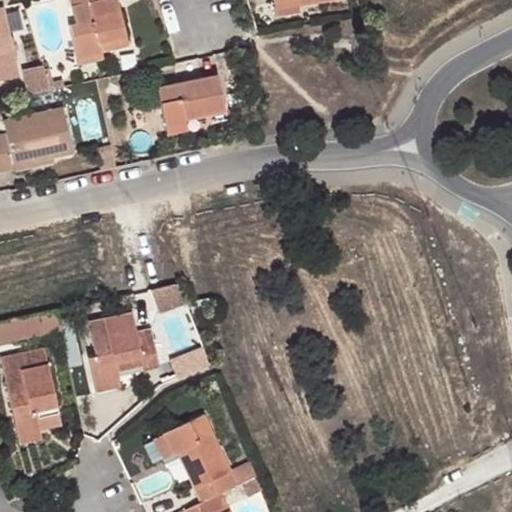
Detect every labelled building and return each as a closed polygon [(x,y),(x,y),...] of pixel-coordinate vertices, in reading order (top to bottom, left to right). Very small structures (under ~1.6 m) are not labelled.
[(119,0),(79,0),(80,4),(73,6),(77,23),(72,25),(79,56),(106,51),(104,43),(129,38),(119,0)] [(300,0),(286,0),(277,1),(279,11),(302,8),(300,0)] [(0,79),(21,75),(6,5),(0,6),(0,79)] [(130,46),(129,38),(104,43),(106,51),(130,46)] [(106,51),(79,56),(81,64),(107,59),(106,51)] [(43,61),(20,69),(28,92),(51,85),(43,61)] [(227,110),(219,74),(161,86),(170,134),(201,128),(198,117),(227,110)] [(52,152),(53,157),(74,153),(66,107),(6,119),(8,131),(0,132),(0,172),(17,168),(17,165),(15,160),(52,152)] [(17,165),(53,157),(52,152),(15,160),(17,165)] [(155,310),(183,301),(176,279),(148,288),(155,310)] [(214,310),(212,297),(192,300),(194,313),(214,310)] [(0,343),(63,330),(58,309),(0,321),(0,343)] [(142,358),(144,367),(145,369),(160,366),(153,328),(138,331),(135,312),(90,322),(96,354),(90,356),(96,386),(122,381),(120,372),(118,362),(142,358)] [(175,374),(208,363),(201,344),(169,355),(175,374)] [(38,410),(59,406),(47,347),(3,356),(19,430),(41,426),(40,418),(38,410)] [(120,372),(144,367),(142,358),(118,362),(120,372)] [(122,381),(96,386),(98,393),(123,387),(122,381)] [(61,413),(59,406),(38,410),(40,418),(61,413)] [(223,492),(239,484),(206,415),(162,435),(171,456),(177,453),(201,502),(223,492)] [(41,426),(19,430),(20,436),(42,431),(41,426)] [(171,456),(162,435),(153,439),(163,460),(171,456)] [(201,502),(182,511),(232,511),(223,492),(201,502)]
